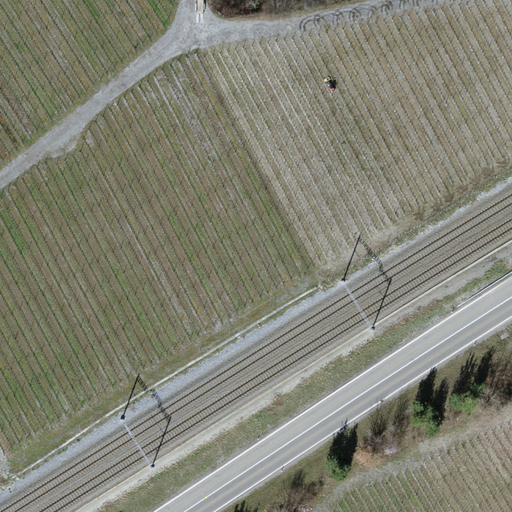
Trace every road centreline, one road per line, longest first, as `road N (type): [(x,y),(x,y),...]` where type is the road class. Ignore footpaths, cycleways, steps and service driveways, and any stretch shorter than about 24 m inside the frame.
road 1 (primary): [(511,297),(185,511)]
road 2 (track): [(0,194),(140,69),(187,42)]
road 3 (track): [(187,42),(416,0)]
